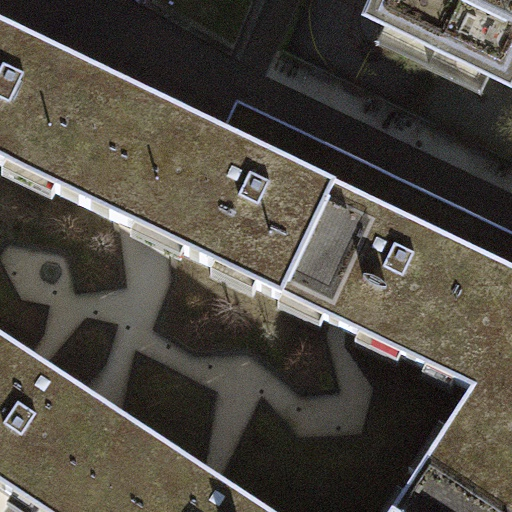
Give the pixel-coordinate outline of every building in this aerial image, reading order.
[(511,0),(385,0),(377,19),(508,80),(511,70),(511,0)] [(139,149),(160,104),(89,70),(0,27),(0,166),(87,207),(110,160),(119,164),(129,144),(139,149)] [(110,160),(87,207),(159,242),(280,300),(347,161),(272,125),(237,108),(225,134),(204,125),(160,104),(139,149),(129,144),(119,164),(110,160)] [(425,369),(492,230),(468,218),(347,161),(280,300),(425,369)] [(415,480),(463,511),(511,511),(511,239),(492,230),(425,369),(472,391),(415,480)] [(101,462),(128,421),(98,402),(0,337),(0,487),(36,511),(37,511),(79,511),(109,467),(101,462)] [(266,511),(128,421),(101,462),(109,467),(79,511),(266,511)] [(463,511),(415,480),(394,511),(463,511)]
